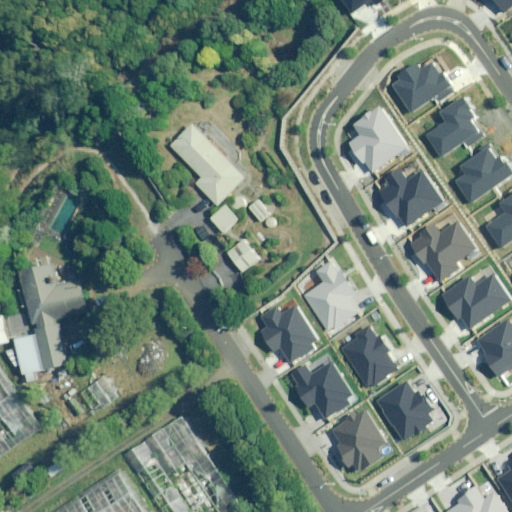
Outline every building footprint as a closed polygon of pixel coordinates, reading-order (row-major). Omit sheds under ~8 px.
[(348,0),(356,10),(370,0),(373,0),(376,4),(381,0),(348,0)] [(511,0),(492,0),(502,14),(511,6),(511,0)] [(400,79),(392,85),(410,112),(436,94),(440,99),(453,90),(443,75),(440,77),(431,64),(421,71),(415,63),(398,75),(400,79)] [(474,115),(462,98),(439,113),(446,122),(425,136),(439,156),(464,139),(469,145),(480,137),(468,119),(474,115)] [(381,108),(353,126),(360,136),(349,143),(363,163),(365,161),(372,171),(396,155),(398,157),(409,150),(381,108)] [(247,178),(195,125),(173,146),(203,177),(197,183),(219,205),(247,178)] [(486,148),(459,166),(465,175),(456,181),(470,201),(511,173),(511,172),(506,164),(504,166),(499,158),(494,161),(486,148)] [(399,170),(386,178),(393,188),(382,195),(395,215),(398,213),(405,223),(429,207),(431,209),(442,202),(422,173),(408,183),(399,170)] [(511,196),(500,205),(506,213),(486,226),(500,247),(511,238),(511,196)] [(272,214),(260,199),(250,207),(262,221),(272,214)] [(160,216),(151,201),(141,207),(150,222),(160,216)] [(240,219),(227,205),(212,218),(225,233),(240,219)] [(422,237),(410,245),(423,263),(425,262),(437,280),(458,266),(456,263),(475,250),(457,223),(439,235),(432,224),(420,233),(422,237)] [(261,258),(245,239),(229,252),(245,272),(261,258)] [(362,308),(333,262),(319,271),(324,280),(303,294),(326,330),(362,308)] [(57,288),(51,264),(19,272),(34,335),(17,339),(19,348),(9,350),(13,367),(23,365),(27,382),(37,380),(35,372),(68,364),(57,319),(90,311),(83,281),(57,288)] [(469,278),(442,295),(458,319),(463,316),(470,326),(509,300),(493,276),(476,288),(469,278)] [(316,340),(295,308),(282,317),(275,307),(260,317),(266,326),(260,330),(273,350),(279,347),(289,363),(313,348),(310,344),(316,340)] [(511,328),(507,321),(479,340),(491,357),(485,361),(496,376),(510,366),(511,368),(511,328)] [(358,339),(342,349),(367,388),(397,369),(387,353),(389,352),(380,338),(378,339),(369,325),(355,335),(358,339)] [(305,365),(291,374),(298,384),(295,387),(308,407),(315,402),(325,419),(347,405),(343,400),(351,395),(331,364),(312,376),(305,365)] [(0,456),(41,427),(0,369),(0,456)] [(105,375),(79,393),(95,415),(121,397),(105,375)] [(407,382),(377,400),(402,439),(414,432),(415,434),(425,427),(424,425),(432,421),(426,412),(430,410),(419,392),(415,394),(407,382)] [(344,423),(332,431),(340,445),(336,447),(348,467),(353,464),(357,471),(382,455),(378,448),(385,444),(364,411),(355,416),(353,412),(342,419),(344,423)] [(122,457),(158,511),(248,511),(249,511),(185,415),(122,457)] [(511,464),(511,469),(500,478),(511,496),(511,462),(511,463),(511,464)] [(93,471),(87,463),(49,489),(55,497),(93,471)] [(151,511),(139,493),(122,468),(53,511),(151,511)] [(460,504),(448,511),(506,511),(494,494),(484,501),(475,488),(457,500),(460,504)]
